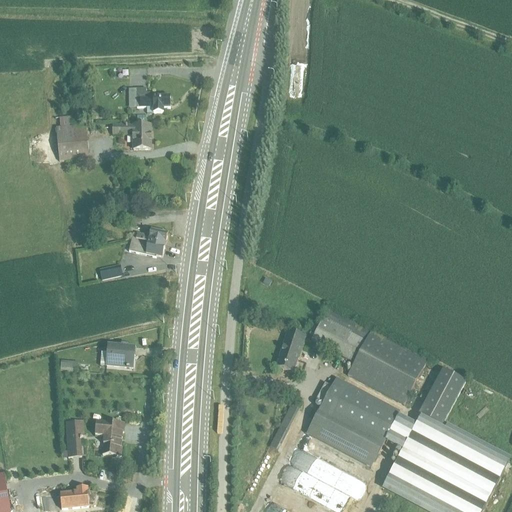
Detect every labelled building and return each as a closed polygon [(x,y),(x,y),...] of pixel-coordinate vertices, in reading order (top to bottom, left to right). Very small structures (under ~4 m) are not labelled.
[(91,71),(81,71),(81,79),(91,79),(91,71)] [(147,90),(129,90),(129,109),(147,109),(147,115),(164,114),(164,110),(171,110),(171,98),(154,98),(154,94),(147,94),(147,90)] [(60,129),(73,128),(72,118),(59,119),(60,129)] [(73,128),(60,129),(56,129),(60,163),(89,160),(86,126),(73,128)] [(151,127),(113,127),(113,137),(133,137),(133,151),(151,151),(151,127)] [(293,138),(288,147),(301,153),(303,148),(298,145),(299,141),(293,138)] [(112,163),(112,143),(93,144),(94,164),(112,163)] [(117,178),(115,189),(121,190),(124,179),(117,178)] [(71,218),(81,218),(80,209),(70,210),(71,218)] [(140,211),(130,213),(132,226),(143,223),(140,211)] [(133,239),(166,247),(168,236),(151,232),(150,237),(137,234),(137,235),(134,234),(133,239)] [(166,247),(133,239),(129,252),(156,259),(157,257),(163,259),(166,247)] [(121,266),(100,271),(102,281),(123,277),(121,266)] [(366,343),(354,365),(348,378),(404,407),(428,363),(328,310),(323,321),(366,343)] [(366,343),(323,321),(321,324),(316,322),(308,339),(354,365),(366,343)] [(288,332),(276,369),(294,374),(306,338),(288,332)] [(102,354),(101,368),(133,371),(135,349),(129,348),(129,346),(122,345),(121,347),(108,345),(107,354),(102,354)] [(62,362),(60,372),(78,373),(79,363),(62,362)] [(422,417),(442,428),(466,383),(443,371),(419,416),(422,417)] [(317,415),(381,450),(385,443),(399,416),(401,413),(337,380),(332,388),(325,384),(316,400),(323,404),(317,415)] [(292,406),(270,448),(279,453),(300,411),(292,406)] [(381,450),(317,415),(306,436),(371,470),(381,450)] [(399,416),(385,443),(403,453),(417,426),(399,416)] [(417,426),(403,453),(383,490),(422,511),(483,511),(511,460),(448,426),(445,430),(442,428),(422,417),(417,426)] [(84,422),(65,423),(68,459),(85,458),(84,438),(86,438),(84,422)] [(97,423),(96,437),(105,438),(103,457),(122,458),(123,449),(122,449),(123,435),(124,435),(125,425),(97,423)] [(0,511),(10,511),(5,475),(0,475),(0,511)] [(270,504),(286,511),(333,511),(280,485),(270,504)] [(77,493),(61,495),(62,511),(89,508),(89,507),(94,508),(97,494),(88,493),(88,489),(77,490),(77,493)] [(92,511),(110,511),(115,501),(98,495),(92,511)] [(60,511),(61,502),(44,501),(42,511),(60,511)]
